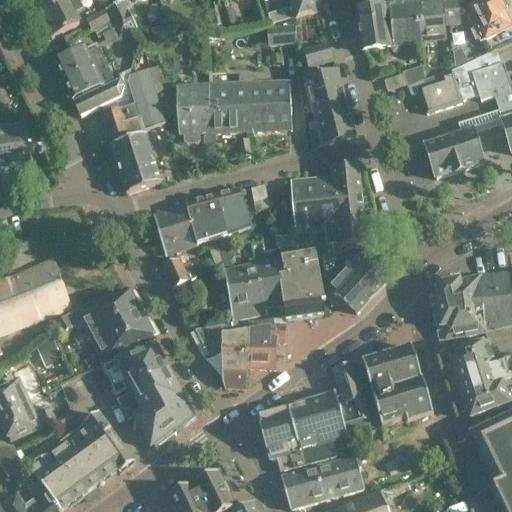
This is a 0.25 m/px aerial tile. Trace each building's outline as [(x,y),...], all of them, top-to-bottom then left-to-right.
[(74,0),(29,0),(40,19),(74,0)] [(52,40),(79,26),(72,14),(81,9),(76,0),(74,0),(40,19),(52,40)] [(316,14),(311,0),(288,0),(292,9),(268,17),(271,27),(295,20),(295,21),(316,14)] [(420,45),(416,3),(402,5),(401,0),(393,0),(394,6),(359,10),(356,15),(361,53),(420,45)] [(416,3),(420,45),(446,41),(444,27),(460,26),(457,1),(442,2),(441,0),(416,3)] [(498,0),(478,0),(480,4),(469,9),(472,16),(467,18),(474,31),(471,32),(476,43),(479,41),(480,44),(485,41),(485,42),(511,29),(504,13),(505,13),(504,11),(507,8),(503,1),(499,1),(498,0)] [(123,3),(105,12),(110,23),(119,40),(137,30),(123,3)] [(105,12),(86,21),(92,32),(94,31),(109,23),(110,23),(105,12)] [(295,20),(271,27),(266,29),(268,49),(298,46),(295,21),(295,20)] [(109,23),(94,31),(98,39),(113,31),(109,23)] [(175,25),(166,28),(169,38),(178,36),(175,25)] [(166,27),(151,31),(154,42),(169,38),(166,28),(166,27)] [(222,27),(206,29),(208,43),(224,41),(222,27)] [(104,61),(97,45),(86,50),(55,64),(62,79),(91,66),(92,67),(104,61)] [(335,63),(330,45),(303,53),(308,71),(335,63)] [(272,59),(297,58),(297,50),(272,51),(272,59)] [(468,67),(454,72),(451,73),(452,75),(461,103),(478,98),(480,104),(494,99),(499,113),(484,118),(487,126),(501,121),(511,154),(511,93),(503,65),(501,66),(496,52),(468,64),(468,67)] [(72,100),(73,100),(106,84),(102,77),(109,73),(104,61),(92,67),(91,66),(62,79),(72,100)] [(422,68),(401,75),(406,89),(422,82),(423,82),(422,68)] [(158,69),(147,72),(147,73),(151,86),(163,82),(158,69)] [(125,90),(128,85),(129,79),(131,74),(130,71),(119,77),(121,82),(125,90)] [(165,127),(152,87),(151,86),(147,73),(129,79),(128,85),(135,106),(102,117),(111,148),(146,137),(145,134),(165,127)] [(343,95),(337,73),(304,82),(310,104),(343,95)] [(422,82),(406,89),(409,97),(420,94),(427,116),(462,105),(461,103),(452,75),(441,79),(442,83),(424,89),(422,82)] [(240,78),(240,87),(207,88),(209,136),(215,136),(250,134),(247,78),(240,78)] [(290,84),(254,86),(253,78),(247,78),(250,134),(292,132),(290,84)] [(106,84),(73,100),(74,104),(81,119),(121,101),(125,90),(121,82),(114,85),(112,81),(106,84)] [(207,88),(176,90),(179,138),(184,138),(184,144),(187,146),(198,146),(200,143),(200,137),(204,137),(209,136),(207,88)] [(316,126),(349,117),(343,95),(310,104),(316,126)] [(322,148),(355,139),(349,117),(316,126),(318,131),(309,134),(313,150),(322,147),(322,148)] [(472,131),(487,126),(484,118),(458,126),(460,134),(425,146),(436,181),(455,175),(455,176),(465,173),(464,172),(483,166),(472,131)] [(0,175),(30,169),(24,125),(0,128),(0,175)] [(215,145),(215,136),(209,136),(204,137),(204,146),(215,145)] [(146,137),(111,148),(121,180),(156,169),(146,137)] [(251,157),(248,142),(238,144),(241,159),(251,157)] [(331,170),(332,179),(291,184),(297,237),(324,235),(327,257),(330,257),(331,263),(341,262),(339,247),(367,243),(359,168),(331,170)] [(127,196),(161,185),(156,169),(121,180),(127,196)] [(265,188),(251,191),(256,212),(269,209),(265,188)] [(241,194),(240,192),(185,206),(185,207),(197,247),(252,229),(242,198),(246,197),(244,193),(241,194)] [(197,247),(185,207),(153,217),(165,257),(197,247)] [(317,254),(281,261),(284,275),(278,276),(283,308),(284,307),(286,322),(324,318),(322,303),(327,303),(326,301),(325,301),(317,254)] [(323,257),(332,311),(348,308),(357,316),(384,287),(360,265),(354,258),(341,262),(331,263),(330,257),(327,257),(323,257)] [(162,269),(173,291),(189,283),(196,280),(189,265),(182,268),(179,261),(162,269)] [(266,310),(283,308),(278,276),(284,275),(281,261),(224,272),(232,322),(267,317),(266,310)] [(0,284),(0,357),(2,357),(0,353),(0,337),(69,310),(52,263),(19,277),(0,284)] [(486,333),(511,327),(511,275),(481,278),(460,282),(460,281),(458,281),(458,283),(450,285),(447,286),(444,287),(442,288),(441,289),(440,290),(442,291),(439,295),(437,294),(437,296),(436,297),(436,299),(436,301),(436,303),(436,305),(438,309),(437,309),(438,310),(439,310),(440,314),(439,314),(439,315),(442,328),(440,328),(441,330),(442,330),(445,342),(486,333)] [(187,289),(177,294),(179,300),(189,295),(187,289)] [(103,363),(154,343),(155,342),(128,292),(104,305),(101,300),(73,313),(56,325),(63,340),(85,330),(98,357),(83,364),(87,374),(100,368),(101,369),(105,367),(103,363)] [(209,358),(223,352),(224,385),(224,386),(226,391),(245,392),(247,371),(275,373),(276,346),(285,346),(284,328),(273,330),(272,322),(237,327),(237,326),(195,332),(209,358)] [(496,363),(494,358),(498,357),(496,348),(491,349),(489,341),(449,352),(451,359),(449,359),(450,361),(452,361),(456,376),(496,363)] [(40,348),(47,363),(61,357),(54,342),(40,348)] [(157,346),(131,356),(105,367),(101,369),(114,398),(130,391),(135,400),(127,405),(151,449),(153,448),(156,451),(176,436),(175,435),(196,420),(185,400),(186,399),(157,346)] [(362,364),(372,396),(382,429),(406,421),(407,424),(433,416),(422,380),(421,380),(412,349),(398,353),(397,350),(375,356),(376,359),(362,364)] [(511,380),(511,357),(496,363),(456,376),(463,398),(511,380)] [(345,428),(368,421),(363,401),(364,400),(354,368),(354,367),(350,368),(351,368),(337,372),(334,377),(338,389),(337,390),(338,394),(335,395),(335,394),(332,395),(332,396),(291,408),(291,407),(288,408),(268,414),(260,423),(271,462),(276,461),(280,475),(336,460),(334,454),(348,450),(346,442),(349,441),(348,438),(347,438),(345,428)] [(0,419),(30,406),(24,393),(39,386),(34,375),(0,391),(0,419)] [(511,380),(463,398),(468,412),(466,413),(466,414),(468,414),(470,421),(508,406),(509,410),(511,409),(511,380)] [(49,408),(34,415),(30,406),(0,419),(0,420),(1,422),(0,423),(0,426),(2,431),(6,433),(10,443),(55,422),(49,408)] [(66,431),(78,426),(72,414),(60,419),(66,431)] [(511,511),(511,415),(468,436),(504,511),(511,511)] [(45,502),(47,500),(55,511),(66,511),(118,474),(120,477),(135,465),(99,416),(64,441),(59,436),(23,462),(39,485),(35,487),(45,502)] [(55,511),(47,500),(45,502),(35,487),(13,449),(0,449),(0,463),(8,478),(14,474),(23,489),(27,487),(30,491),(20,496),(4,509),(1,504),(5,501),(0,493),(0,511),(55,511)] [(290,511),(293,511),(363,492),(354,460),(281,479),(290,511)] [(205,511),(228,511),(237,508),(230,494),(228,495),(224,487),(226,486),(219,472),(193,485),(205,511)] [(380,494),(337,511),(387,511),(383,501),(388,500),(409,492),(405,483),(385,490),(380,492),(380,494)] [(175,511),(205,511),(193,485),(166,498),(172,511),(173,511),(175,511)]
